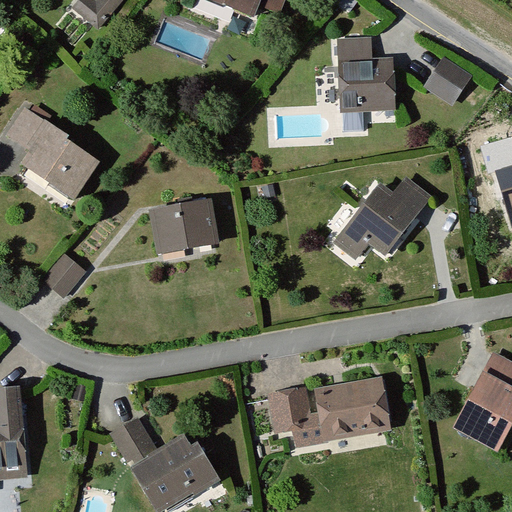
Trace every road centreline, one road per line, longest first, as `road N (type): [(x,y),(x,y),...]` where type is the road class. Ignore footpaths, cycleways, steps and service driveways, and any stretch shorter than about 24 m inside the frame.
road 1 (residential): [(511,303),(128,370),(55,353),(0,312)]
road 2 (residential): [(400,0),(511,72)]
